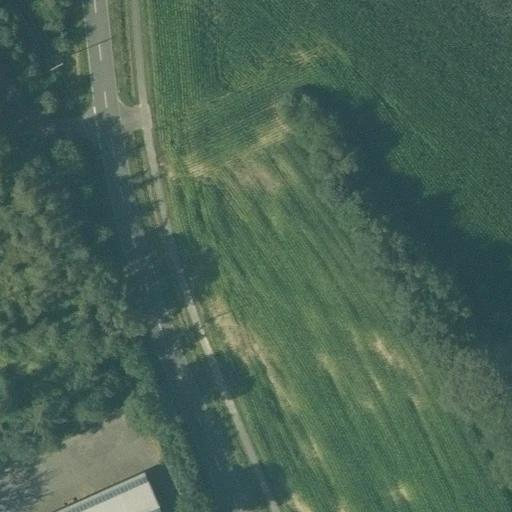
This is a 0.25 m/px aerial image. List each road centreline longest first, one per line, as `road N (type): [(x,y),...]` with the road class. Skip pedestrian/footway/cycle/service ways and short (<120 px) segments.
road 1 (tertiary): [(235,511),(157,323),(108,127)]
road 2 (unknown): [(187,401),(98,424),(49,447),(0,502)]
road 3 (unclassified): [(0,83),(35,125),(57,132),(108,127)]
road 4 (tertiary): [(108,127),(98,0)]
